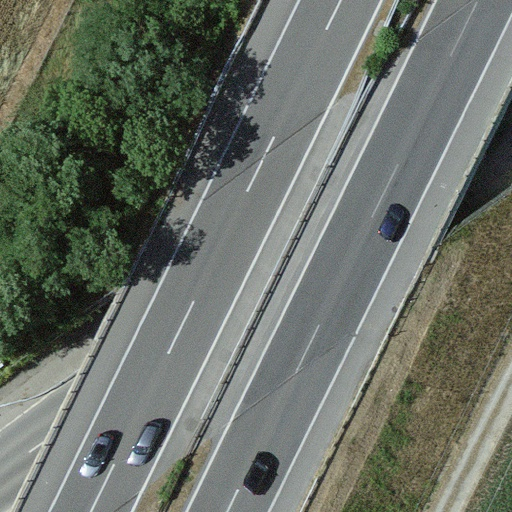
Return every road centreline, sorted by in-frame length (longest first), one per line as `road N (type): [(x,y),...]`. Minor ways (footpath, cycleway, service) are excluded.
road 1 (secondary): [(511,92),(0,476)]
road 2 (motorway): [(342,0),(92,511)]
road 3 (motorway): [(230,511),(480,0)]
road 4 (track): [(445,511),(511,376)]
